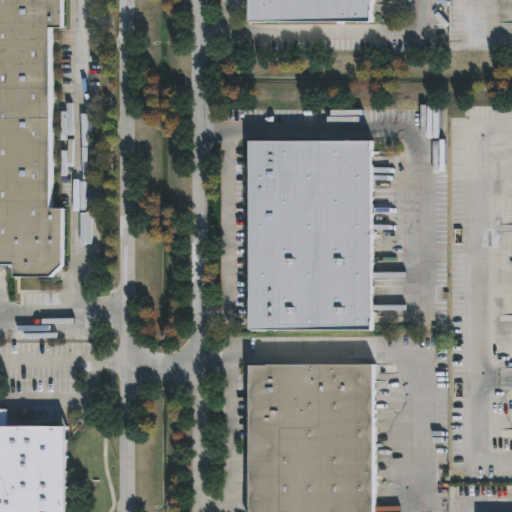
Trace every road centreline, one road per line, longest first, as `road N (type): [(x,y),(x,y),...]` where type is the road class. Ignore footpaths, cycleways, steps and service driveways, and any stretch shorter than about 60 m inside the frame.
road 1 (tertiary): [(203,511),(203,0)]
road 2 (tertiary): [(127,0),(127,511)]
